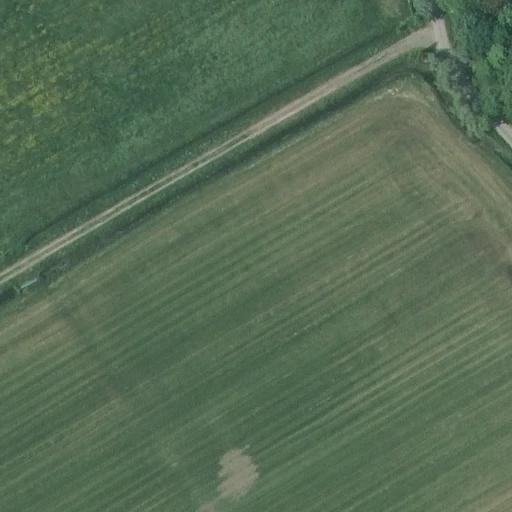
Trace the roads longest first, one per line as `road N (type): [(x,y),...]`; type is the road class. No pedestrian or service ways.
road 1 (track): [(438,36),(0,286)]
road 2 (unclassified): [(511,140),(457,79),(432,0)]
